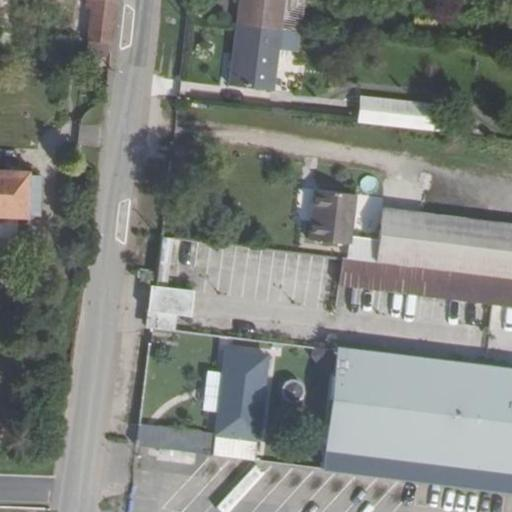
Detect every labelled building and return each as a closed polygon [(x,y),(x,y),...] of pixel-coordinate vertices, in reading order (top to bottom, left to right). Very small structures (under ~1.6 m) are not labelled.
[(111,43),(115,0),(86,0),(86,9),(91,9),(88,40),(111,43)] [(238,0),(235,26),(280,31),(283,0),(238,0)] [(280,31),(235,26),(228,85),(272,91),(280,31)] [(111,43),(88,40),(86,54),(109,57),(111,43)] [(460,109),(361,98),(358,123),(458,134),(460,109)] [(27,171),(0,169),(0,215),(26,217),(26,211),(36,212),(37,176),(27,176),(27,171)] [(355,195),(313,189),(308,240),(349,245),(355,195)] [(355,224),(365,224),(366,197),(357,196),(355,224)] [(422,213),(382,207),(375,262),(415,268),(422,213)] [(511,223),(422,213),(415,268),(511,279),(511,223)] [(375,262),(341,258),(338,285),(511,306),(511,279),(415,268),(375,262)] [(334,350),(311,347),(310,356),(320,369),(324,372),(326,373),(331,373),(334,350)] [(268,354),(224,348),(211,456),(254,461),(268,354)] [(511,371),(334,350),(331,373),(323,450),(511,473),(511,371)] [(289,381),(284,385),(282,391),(284,398),(289,400),(294,400),(299,398),(302,393),(300,385),(295,382),(289,381)] [(206,511),(209,509),(211,511),(226,511),(258,480),(249,470),(240,479),(229,468),(221,476),(210,466),(171,505),(177,511),(184,511),(194,502),(203,511),(206,511)] [(277,511),(298,481),(286,473),(260,511),(277,511)]
